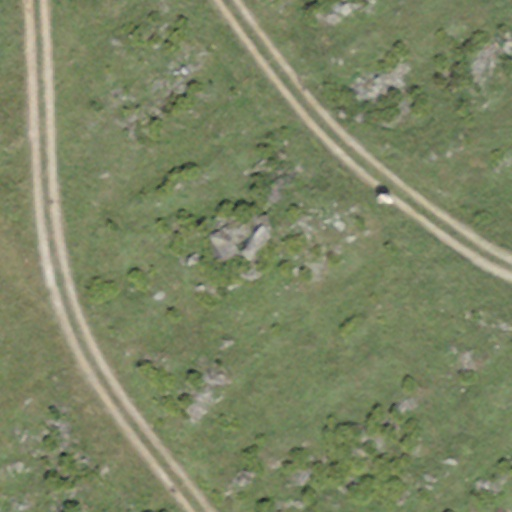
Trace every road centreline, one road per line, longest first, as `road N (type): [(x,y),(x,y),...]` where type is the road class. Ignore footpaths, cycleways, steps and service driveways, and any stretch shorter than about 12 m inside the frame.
road 1 (track): [(198,511),(111,396),(73,327),(53,260),(33,0)]
road 2 (track): [(225,0),(300,106),(385,191),(511,271)]
